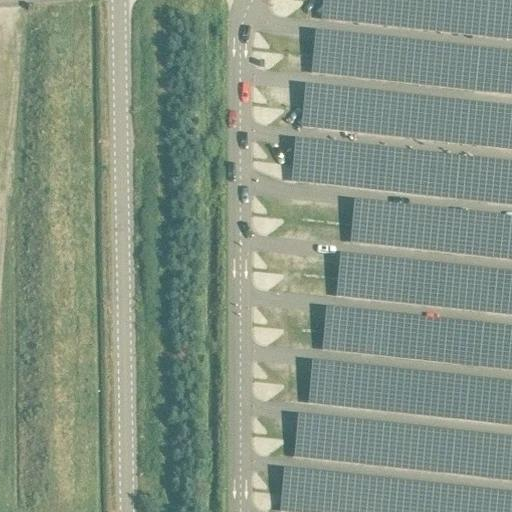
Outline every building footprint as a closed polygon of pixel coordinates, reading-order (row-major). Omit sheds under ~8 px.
[(511,2),(485,0),(332,0),(331,22),(511,41),(511,2)] [(511,57),(324,37),(320,76),(511,96),(511,57)] [(511,112),(314,91),(310,130),(511,151),(511,112)] [(511,168),(305,146),(300,184),(511,207),(511,168)] [(511,222),(357,206),(353,244),(511,261),(511,222)] [(511,279),(343,261),(338,300),(511,318),(511,279)] [(511,333),(330,314),(326,353),(511,372),(511,333)] [(511,389),(314,368),(310,406),(511,428),(511,389)] [(511,443),(301,421),(297,459),(511,482),(511,443)] [(511,511),(511,499),(287,475),(282,511),(511,511)]
